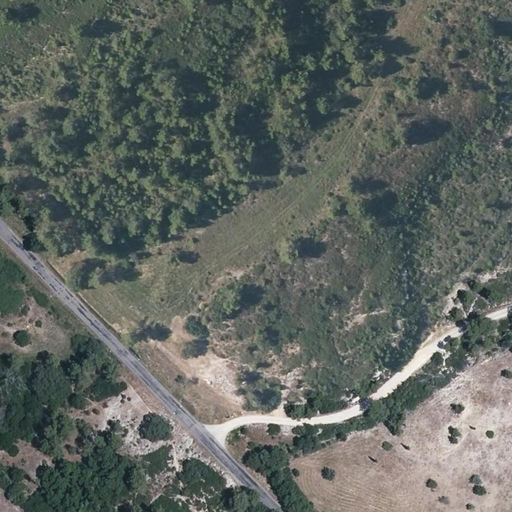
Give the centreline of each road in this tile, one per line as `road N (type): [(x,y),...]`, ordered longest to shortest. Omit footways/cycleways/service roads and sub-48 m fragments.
road 1 (tertiary): [(271,511),(0,227)]
road 2 (track): [(205,441),(223,426),(251,420),(328,423),(379,398),(452,334),(511,309)]
